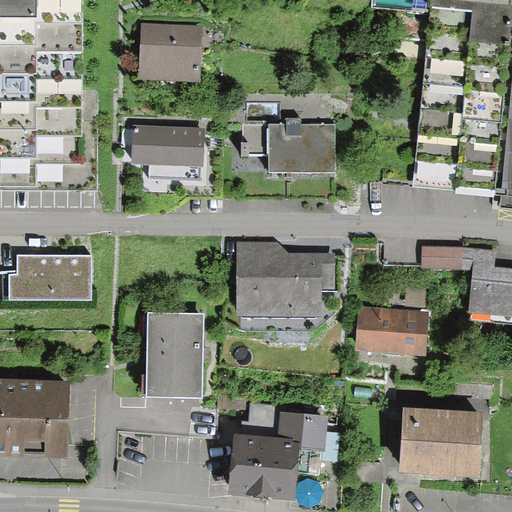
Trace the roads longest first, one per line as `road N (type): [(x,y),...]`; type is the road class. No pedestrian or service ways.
road 1 (residential): [(511,233),(0,221)]
road 2 (unknown): [(111,223),(122,0)]
